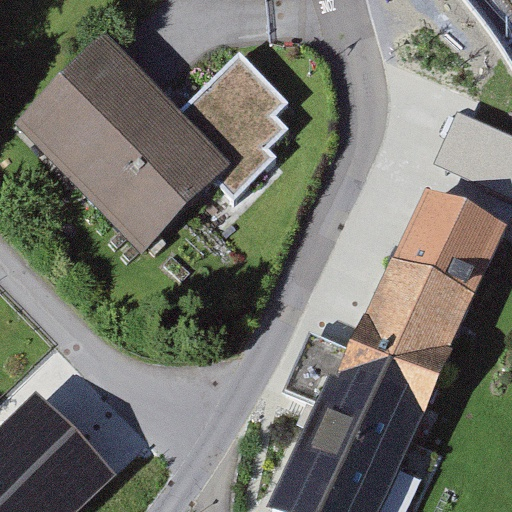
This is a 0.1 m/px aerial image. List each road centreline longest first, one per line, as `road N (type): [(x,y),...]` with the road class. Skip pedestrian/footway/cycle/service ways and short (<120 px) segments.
road 1 (residential): [(339,0),(359,93),(354,156),(237,420)]
road 2 (residential): [(0,265),(125,391),(237,420)]
